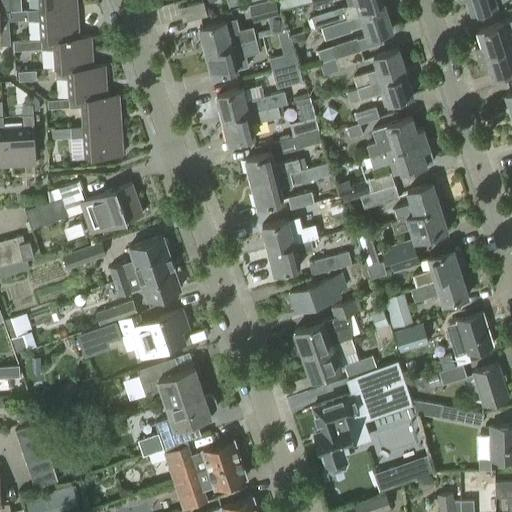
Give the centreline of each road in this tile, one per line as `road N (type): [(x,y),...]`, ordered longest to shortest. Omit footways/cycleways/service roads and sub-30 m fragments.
road 1 (residential): [(304,511),(121,0)]
road 2 (residential): [(511,282),(424,0)]
